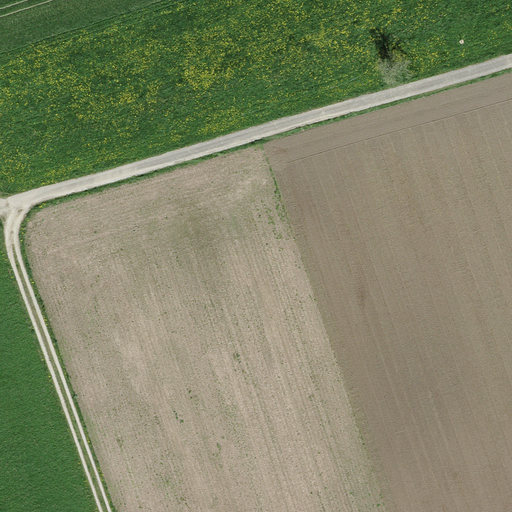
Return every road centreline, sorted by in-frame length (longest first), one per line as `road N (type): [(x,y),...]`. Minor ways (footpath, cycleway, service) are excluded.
road 1 (track): [(511,60),(0,213)]
road 2 (track): [(0,253),(102,511)]
